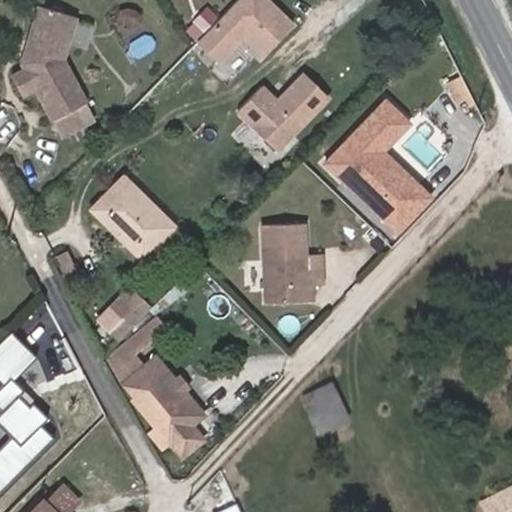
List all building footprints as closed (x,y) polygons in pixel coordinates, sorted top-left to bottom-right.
[(26,62),(13,69),(22,88),(36,82),(60,130),(94,113),(65,54),(79,12),(44,0),(42,0),(31,35),(33,40),(31,46),(26,49),(23,56),(26,62)] [(263,0),(235,0),(196,41),(216,60),(241,34),(262,55),(290,26),(263,0)] [(188,27),(197,35),(218,15),(209,6),(188,27)] [(260,85),(236,110),(276,148),(326,97),(301,73),(284,91),(285,95),(277,102),(275,100),(260,85)] [(285,95),(284,91),(275,100),(277,102),(285,95)] [(437,195),(389,147),(417,119),(389,92),(323,159),(399,233),(437,195)] [(174,226),(122,176),(90,208),(142,259),(174,226)] [(304,255),(303,222),(260,224),(264,302),(310,300),(309,284),(305,285),(304,255)] [(319,254),(304,255),(305,285),(309,284),(320,284),(319,254)] [(165,305),(191,286),(183,276),(160,298),(165,305)] [(148,309),(149,308),(128,287),(97,320),(118,341),(148,309)] [(165,305),(160,298),(149,308),(148,309),(153,314),(165,305)] [(152,319),(107,356),(120,380),(133,398),(131,399),(154,427),(147,432),(161,449),(172,440),(193,424),(203,415),(166,370),(155,379),(131,350),(159,328),(152,319)] [(43,415),(28,399),(24,402),(15,392),(20,387),(7,374),(31,351),(10,330),(0,339),(0,377),(1,378),(0,378),(0,427),(5,433),(0,437),(0,482),(49,435),(36,422),(43,415)] [(347,422),(330,385),(302,398),(319,434),(347,422)] [(183,454),(204,437),(193,424),(172,440),(183,454)] [(67,511),(78,501),(62,485),(45,503),(42,500),(29,511),(67,511)] [(511,511),(511,485),(476,504),(479,511),(511,511)] [(243,511),(240,503),(215,511),(243,511)]
